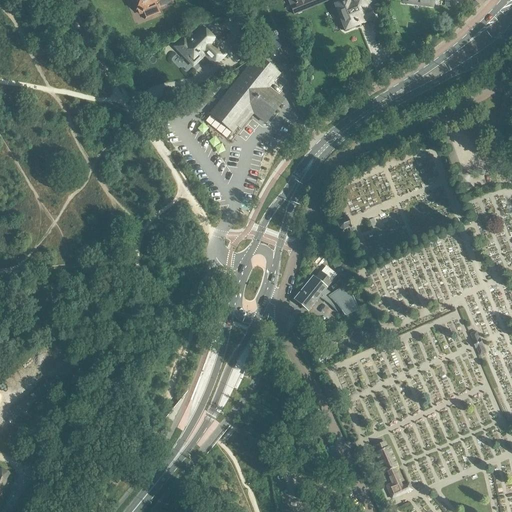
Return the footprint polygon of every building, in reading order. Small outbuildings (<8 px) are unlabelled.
[(132,0),(134,2),(132,4),(133,7),(136,8),(138,14),(139,15),(143,14),(145,20),(160,14),(158,8),(155,2),(154,0),(132,0)] [(329,1),(328,0),(288,0),(294,15),(329,1)] [(373,20),(368,6),(369,6),(366,0),(346,0),(335,5),(345,31),(373,20)] [(381,3),(374,6),(376,12),(383,9),(381,3)] [(238,29),(246,29),(246,11),(238,11),(238,15),(235,15),(235,22),(238,22),(238,29)] [(187,40),(184,37),(175,46),(191,63),(203,51),(214,62),(224,53),(212,41),(213,40),(201,27),(187,40)] [(237,39),(229,47),(234,52),(242,44),(237,39)] [(241,130),(253,115),(265,124),(285,101),(269,88),(281,74),(257,55),(209,114),(233,134),(238,127),(241,130)] [(338,88),(341,93),(343,97),(362,85),(359,82),(357,77),(338,88)] [(347,213),(336,218),(344,234),(354,229),(347,213)] [(334,248),(327,251),(329,257),(336,254),(334,248)] [(337,258),(331,262),(334,269),(341,266),(337,258)] [(357,311),(358,311),(356,305),(347,286),(346,284),(344,285),(341,280),(336,284),(341,290),(333,296),(326,290),(327,289),(326,289),(332,282),(321,273),(315,280),(313,278),(294,300),(297,302),(308,311),(319,298),(324,301),(328,305),(333,309),(337,313),(340,312),(344,317),(344,316),(357,311)] [(476,332),(470,334),(474,342),(473,342),(476,349),(477,348),(480,356),(486,354),(487,353),(483,346),(484,345),(481,339),(480,339),(477,331),(476,332)] [(314,336),(305,341),(308,348),(318,343),(314,336)] [(312,351),(313,352),(315,355),(316,355),(322,350),(319,346),(312,351)] [(388,448),(385,442),(375,447),(377,453),(375,453),(384,473),(387,471),(390,478),(393,484),(386,487),(392,498),(395,497),(406,493),(411,490),(409,484),(402,487),(399,480),(399,479),(397,474),(394,468),(398,467),(389,447),(388,448)] [(1,468),(0,468),(0,510),(14,478),(8,471),(1,468)] [(25,511),(48,482),(42,476),(13,511),(25,511)]
